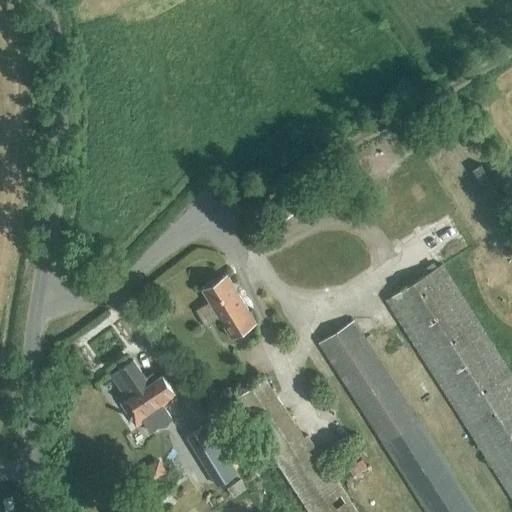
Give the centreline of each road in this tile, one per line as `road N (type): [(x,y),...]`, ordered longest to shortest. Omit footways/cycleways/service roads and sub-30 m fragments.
road 1 (track): [(229,206),(511,47)]
road 2 (unclassified): [(36,282),(53,183),(55,75),(41,0)]
road 3 (unclassified): [(37,511),(27,404),(36,282)]
road 4 (unclassified): [(36,282),(61,295),(90,295),(205,211),(229,206)]
